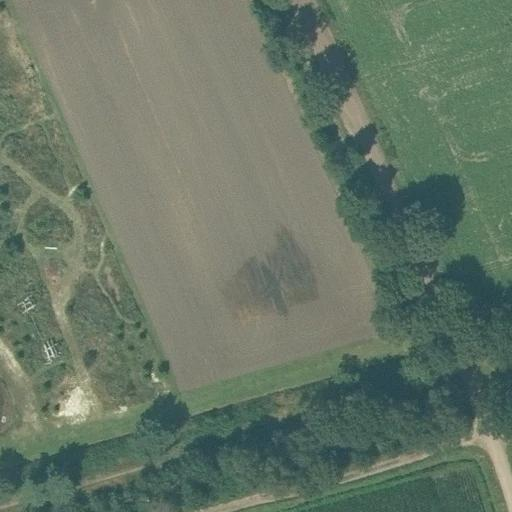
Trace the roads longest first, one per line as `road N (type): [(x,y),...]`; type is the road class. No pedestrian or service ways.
road 1 (track): [(299,0),(470,370),(493,438)]
road 2 (track): [(205,511),(467,436),(493,438)]
